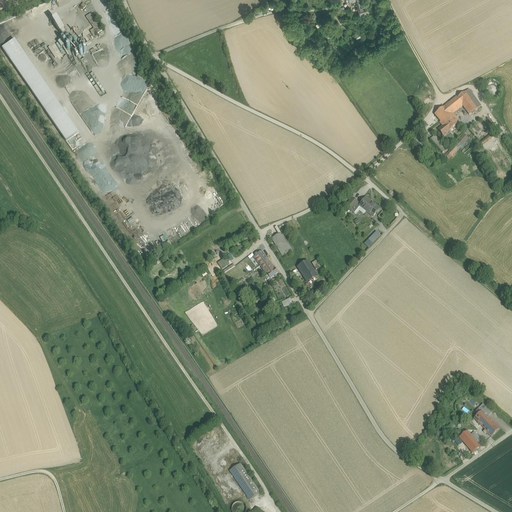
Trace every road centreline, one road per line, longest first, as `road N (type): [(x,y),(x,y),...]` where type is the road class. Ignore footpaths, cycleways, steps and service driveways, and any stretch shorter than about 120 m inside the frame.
road 1 (unclassified): [(496,511),(404,455),(378,428),(123,0)]
road 2 (track): [(279,511),(0,97)]
road 3 (track): [(311,316),(402,213),(314,140),(157,61)]
road 4 (track): [(402,213),(511,308)]
road 5 (track): [(511,431),(396,511)]
